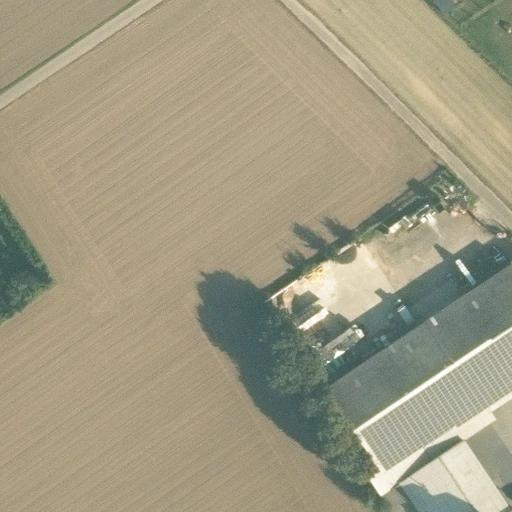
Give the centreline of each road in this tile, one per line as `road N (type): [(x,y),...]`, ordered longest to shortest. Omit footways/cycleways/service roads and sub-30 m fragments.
road 1 (track): [(511,223),(282,0)]
road 2 (track): [(156,0),(0,104)]
